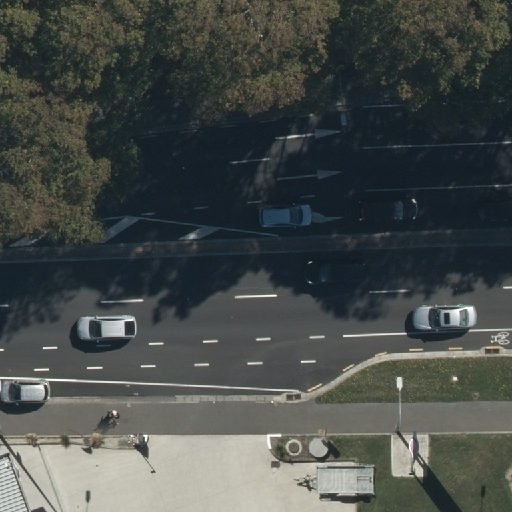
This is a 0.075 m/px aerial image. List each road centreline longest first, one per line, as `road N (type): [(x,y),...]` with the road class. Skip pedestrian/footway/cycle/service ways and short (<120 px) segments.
road 1 (primary): [(0,186),(511,155)]
road 2 (primary): [(348,292),(0,304)]
road 3 (secondary): [(511,319),(348,292)]
road 4 (primary): [(511,286),(348,292)]
